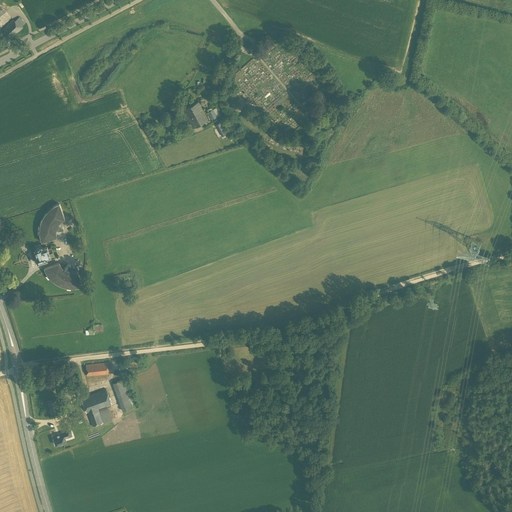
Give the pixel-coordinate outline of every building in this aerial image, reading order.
[(24,23),(19,17),(15,21),(13,20),(2,30),(10,39),(22,29),(20,27),(24,23)] [(190,105),(200,123),(208,119),(198,101),(190,105)] [(193,127),(200,123),(190,105),(183,109),(193,127)] [(212,120),(217,117),(213,110),(208,112),(212,120)] [(63,228),(63,227),(63,226),(57,222),(59,220),(62,218),(64,217),(59,203),(56,205),(53,206),(49,209),(46,212),(44,215),(42,219),(41,222),(40,226),(40,230),(40,234),(41,238),(42,241),(55,236),(55,234),(54,231),(55,228),(61,229),(62,229),(63,229),(63,228)] [(40,247),(39,246),(39,245),(36,246),(35,247),(36,249),(35,249),(37,257),(35,258),(37,263),(47,259),(46,258),(54,255),(51,247),(48,249),(47,247),(42,249),(42,247),(40,247)] [(63,269),(61,267),(59,265),(58,262),(44,268),(46,271),(48,274),(50,278),(54,281),(57,283),(60,284),(63,286),(67,287),(71,287),(75,287),(79,286),(83,285),(77,271),(74,272),(71,272),(69,272),(70,266),(70,265),(70,264),(69,264),(69,263),(68,263),(68,264),(67,264),(63,269)] [(87,376),(109,374),(108,362),(86,365),(87,376)] [(134,407),(126,379),(115,382),(116,387),(123,410),(134,407)] [(103,423),(98,409),(112,404),(106,389),(81,398),(87,413),(88,413),(92,426),(103,423)] [(52,413),(59,412),(55,398),(48,400),(52,413)] [(70,430),(53,436),(54,439),(54,440),(54,442),(55,442),(56,444),(59,443),(60,445),(63,443),(63,442),(66,441),(65,437),(71,434),(70,430)]
